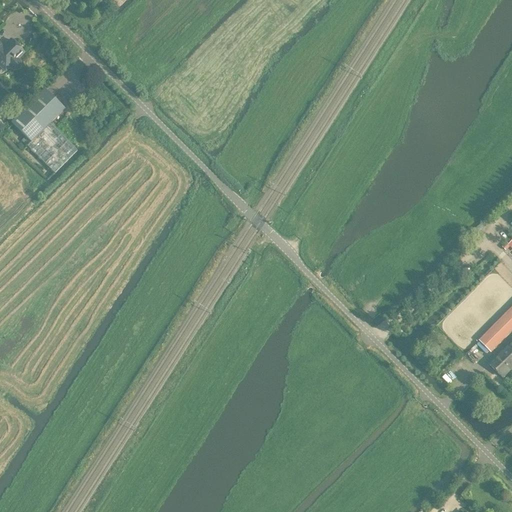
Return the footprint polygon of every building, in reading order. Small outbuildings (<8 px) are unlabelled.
[(0,67),(4,71),(9,67),(13,69),(15,69),(16,69),(18,68),(19,66),(19,65),(19,63),(17,59),(23,53),(11,41),(3,48),(0,45),(0,67)] [(11,124),(31,143),(50,124),(64,110),(45,90),(11,124)] [(81,122),(90,130),(94,126),(86,117),(81,122)] [(77,152),(50,124),(31,143),(27,147),(54,174),(77,152)] [(491,353),(511,332),(511,309),(511,310),(480,341),(491,353)] [(511,343),(490,365),(503,379),(511,370),(511,343)]
